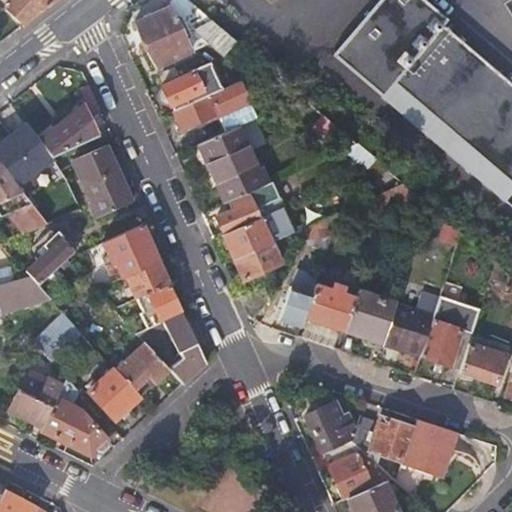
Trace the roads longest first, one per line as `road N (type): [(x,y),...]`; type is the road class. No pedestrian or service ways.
road 1 (residential): [(240,357),(83,9)]
road 2 (residential): [(511,432),(301,360),(240,357)]
road 3 (residential): [(240,357),(219,367),(92,493)]
road 4 (residential): [(308,511),(240,357)]
